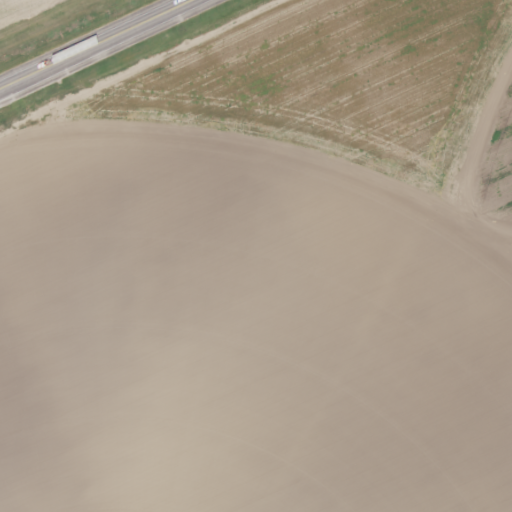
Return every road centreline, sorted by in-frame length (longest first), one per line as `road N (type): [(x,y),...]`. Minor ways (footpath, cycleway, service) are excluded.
road 1 (residential): [(136,511),(0,214)]
road 2 (trunk): [(0,91),(192,0)]
